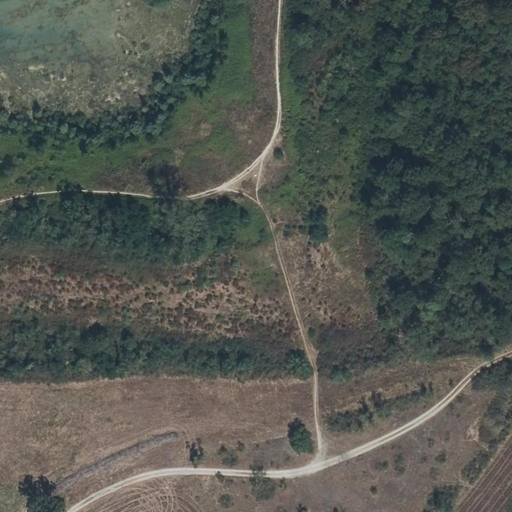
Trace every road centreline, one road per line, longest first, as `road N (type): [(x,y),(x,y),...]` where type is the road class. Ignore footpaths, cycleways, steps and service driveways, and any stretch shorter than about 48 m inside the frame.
road 1 (track): [(69,511),(117,484),(176,469),(282,473),(326,464),(424,417),(511,353)]
road 2 (track): [(326,464),(312,357),(249,169)]
